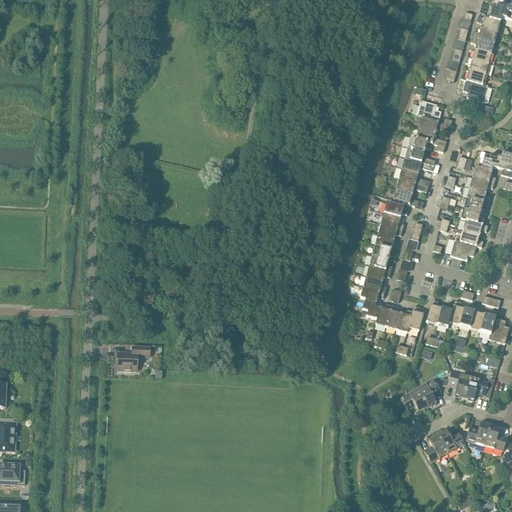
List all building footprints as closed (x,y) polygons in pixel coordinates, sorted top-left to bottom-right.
[(500,20),(505,21),(508,10),(498,7),(496,12),(491,10),(488,21),(499,24),(500,20)] [(496,35),(499,24),(488,21),(478,18),(476,24),(481,26),(480,30),(496,35)] [(493,45),(496,35),(480,30),(478,35),(473,33),(472,39),(493,45)] [(490,56),(493,45),(472,39),(470,45),(475,46),(474,51),(490,56)] [(487,66),(490,56),(474,51),(472,56),(467,54),(466,60),(487,66)] [(485,76),(487,66),(466,60),(464,66),(469,67),(468,72),(485,76)] [(482,86),(485,76),(468,72),(466,77),(462,75),(460,81),(465,83),(465,82),(482,87),(482,86)] [(466,99),(474,102),(482,104),(487,88),(482,86),(482,87),(465,82),(465,83),(462,93),(467,94),(466,99)] [(425,97),(425,95),(426,91),(418,89),(416,95),(425,97)] [(413,107),(410,116),(416,118),(415,119),(421,120),(437,125),(437,124),(440,114),(435,113),(436,107),(420,103),(418,109),(413,107)] [(421,120),(418,130),(435,135),(436,131),(448,134),(450,128),(442,126),(437,124),(437,125),(421,120)] [(418,130),(415,140),(415,141),(432,145),(432,146),(436,147),(444,149),(445,143),(433,140),(435,135),(418,130)] [(407,150),(424,154),(425,150),(430,151),(432,146),(432,145),(415,141),(415,140),(410,139),(407,150)] [(407,150),(404,160),(433,168),(434,163),(422,160),(424,154),(407,150)] [(506,178),(507,176),(511,157),(511,156),(501,153),(500,159),(497,170),(502,172),(500,177),(506,178)] [(491,173),(492,169),(497,170),(500,159),(489,156),(488,161),(483,159),(480,170),(491,173)] [(404,160),(401,171),(418,175),(419,171),(431,174),(433,168),(404,160)] [(493,185),(495,180),(490,178),(491,173),(480,170),(475,168),(472,179),(493,185)] [(401,171),(398,181),(427,189),(429,183),(416,180),(418,175),(401,171)] [(472,179),(469,189),(485,194),(486,190),(492,191),(493,185),(472,179)] [(398,181),(396,191),(412,196),(413,191),(426,195),(427,189),(398,181)] [(469,189),(466,200),(487,206),(489,201),(484,199),(485,194),(469,189)] [(421,210),(423,205),(411,201),(412,196),(396,191),(393,202),(421,210)] [(466,200),(463,210),(479,215),(481,210),(486,212),(487,206),(466,200)] [(386,205),(383,216),(400,221),(401,216),(406,217),(408,211),(386,205)] [(482,227),(483,221),(478,220),(479,215),(463,210),(460,221),(465,223),(465,222),(482,227)] [(383,216),(380,226),(402,233),(404,227),(398,225),(400,221),(383,216)] [(465,222),(465,223),(462,233),(479,237),(480,233),(485,234),(487,228),(482,227),(465,222)] [(380,226),(377,237),(394,242),(395,236),(400,238),(402,233),(380,226)] [(462,233),(459,243),(476,248),(481,250),(482,244),(477,242),(479,237),(462,233)] [(377,237),(374,247),(396,253),(398,248),(393,246),(394,242),(377,237)] [(450,258),(466,262),(467,257),(473,259),(476,248),(459,243),(454,241),(450,258)] [(374,247),(372,258),(388,262),(389,258),(395,259),(396,253),(374,247)] [(434,247),(432,253),(440,255),(441,249),(434,247)] [(372,258),(369,268),(390,274),(392,269),(387,267),(388,262),(372,258)] [(369,268),(366,278),(382,283),(384,278),(389,280),(390,274),(369,268)] [(385,295),(385,294),(386,289),(381,288),(382,283),(366,278),(363,289),(385,295)] [(385,295),(363,289),(360,300),(365,301),(377,304),(378,299),(383,301),(385,295)] [(375,309),(377,304),(365,301),(362,312),(367,313),(366,319),(376,321),(376,322),(380,310),(375,309)] [(437,327),(441,311),(437,309),(438,304),(432,302),(426,324),(437,327)] [(449,325),(458,328),(463,311),(458,310),(460,305),(454,303),(452,308),(453,308),(448,325),(449,325)] [(386,329),(392,308),(386,306),(385,311),(380,310),(376,322),(376,321),(375,326),(386,329)] [(441,311),(437,327),(447,330),(449,325),(448,325),(453,308),(452,308),(447,307),(446,312),(441,311)] [(458,328),(469,331),(475,309),(469,307),(468,312),(463,311),(458,328)] [(398,309),(392,308),(386,329),(396,332),(400,316),(396,314),(398,309)] [(419,333),(419,330),(423,316),(418,315),(420,310),(414,309),(412,313),(408,330),(419,333)] [(469,331),(479,334),(484,317),(479,316),(481,311),(475,309),(469,331)] [(412,313),(407,312),(406,317),(400,316),(396,332),(407,335),(408,330),(412,313)] [(479,334),(489,337),(490,337),(494,320),(495,320),(496,315),(490,313),(488,318),(484,317),(479,334)] [(505,323),(495,320),(494,320),(490,337),(489,337),(488,342),(504,346),(509,330),(504,328),(505,323)] [(365,340),(372,342),(374,334),(367,333),(365,340)] [(117,354),(117,372),(136,373),(137,359),(149,359),(149,349),(132,348),(132,355),(117,354)] [(463,400),(469,379),(451,373),(448,381),(447,387),(456,390),(454,397),(463,400)] [(469,379),(463,400),(473,403),(475,395),(484,398),(484,397),(488,384),(469,379)] [(433,381),(416,390),(428,410),(436,405),(432,398),(440,393),(438,389),(441,387),(447,387),(448,381),(442,380),(435,384),(433,381)] [(488,384),(484,397),(489,398),(493,385),(488,384)] [(428,410),(416,390),(399,400),(407,412),(415,408),(419,415),(428,410)] [(13,421),(0,419),(0,451),(13,452),(14,426),(13,426),(13,421)] [(484,448),(490,427),(480,424),(478,431),(469,429),(465,443),(484,448)] [(490,427),(484,448),(502,453),(506,440),(497,437),(499,429),(490,427)] [(437,437),(447,456),(464,447),(457,434),(449,438),(445,432),(437,437)] [(447,456),(437,437),(428,441),(432,448),(424,453),(431,465),(447,456)] [(507,478),(511,475),(511,454),(499,460),(507,478)] [(0,466),(0,486),(18,487),(18,485),(24,486),(25,472),(19,472),(19,467),(0,466)]
